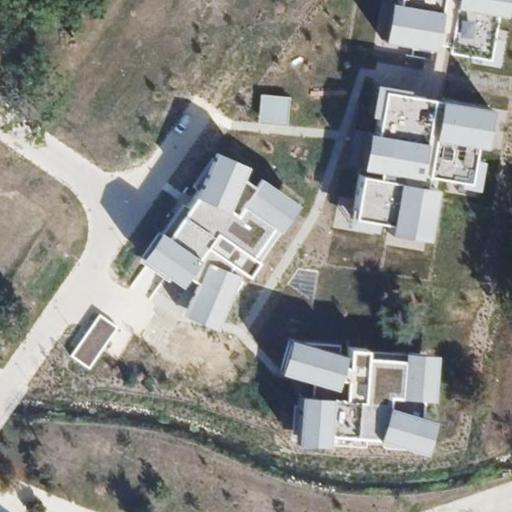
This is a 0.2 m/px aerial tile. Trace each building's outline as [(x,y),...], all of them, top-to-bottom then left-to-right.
[(398,0),(391,45),(441,53),(488,61),(497,0),(398,0)] [(382,91),(368,178),(361,177),(354,218),(429,231),(438,179),(470,184),(482,108),(428,99),(382,91)] [(220,164),(152,264),(181,284),(195,264),(212,276),(189,307),(218,321),(221,317),(242,286),(225,275),(232,265),(249,276),(260,261),(255,257),(288,209),(220,164)] [(119,330),(101,319),(74,359),(91,371),(119,330)] [(341,347),(297,344),(289,378),(329,380),(328,398),(302,396),(300,432),(421,440),(426,363),(366,359),(367,351),(352,350),(351,368),(340,368),(341,347)]
